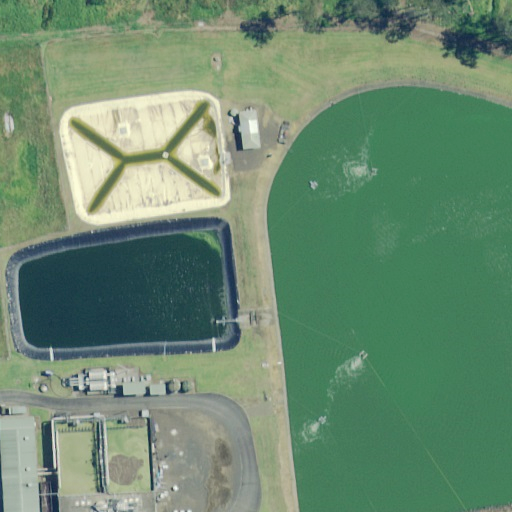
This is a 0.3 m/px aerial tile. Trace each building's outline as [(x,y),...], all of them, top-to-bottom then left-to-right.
[(258,148),(254,111),(238,113),(242,149),(258,148)] [(87,381),(105,381),(105,370),(87,371),(87,381)] [(81,391),(81,376),(76,376),(76,379),(66,379),(66,386),(76,386),(76,391),(81,391)] [(105,381),(87,381),(87,391),(106,391),(105,381)] [(143,394),(142,381),(121,382),(121,395),(143,394)] [(163,395),(163,385),(148,385),(148,395),(163,395)] [(9,406),(9,416),(24,415),(24,405),(9,406)] [(16,511),(15,421),(0,421),(0,511),(16,511)] [(55,496),(55,511),(154,511),(154,492),(55,496)]
